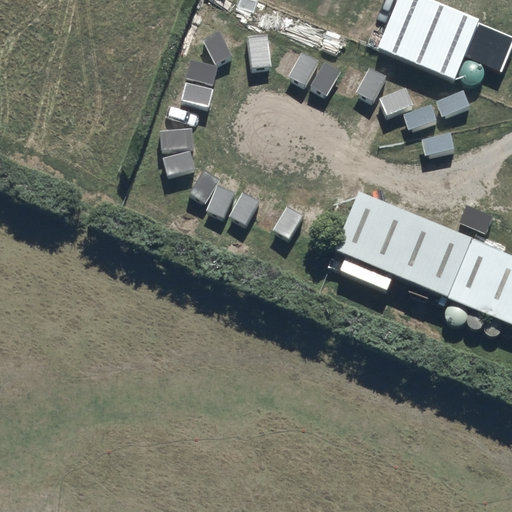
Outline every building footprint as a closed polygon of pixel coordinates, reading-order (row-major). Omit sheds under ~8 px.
[(313,26),(287,15),(280,31),(306,42),(313,26)] [(412,73),(387,61),(379,75),(404,88),(412,73)] [(423,121),(390,124),(391,142),(424,139),(423,121)] [(194,164),(140,145),(134,162),(187,183),(194,164)] [(233,175),(218,170),(208,197),(223,203),(233,175)] [(255,178),(239,172),(229,199),(245,205),(255,178)] [(511,252),(356,187),(333,247),(511,322),(511,252)]
